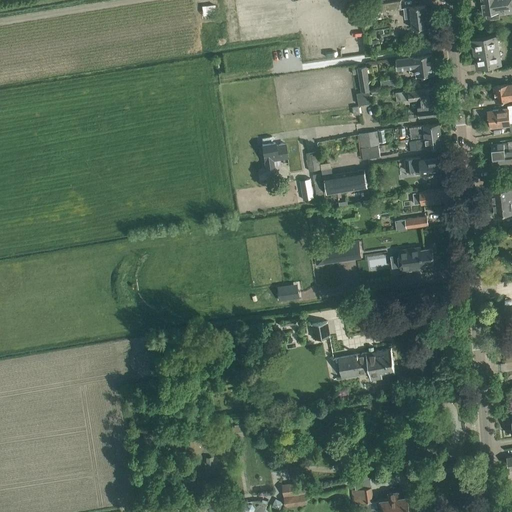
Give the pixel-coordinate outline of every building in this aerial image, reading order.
[(511,11),(511,0),(481,0),(484,13),(499,11),(499,14),(511,11)] [(382,11),(401,8),(400,1),(361,6),(364,21),(381,18),(380,14),(382,14),(382,11)] [(429,26),(426,5),(410,7),(404,7),(405,18),(411,18),(412,28),(429,26)] [(316,23),(307,24),(310,57),(319,56),(316,23)] [(497,34),(472,38),(475,52),(499,48),(497,34)] [(344,48),(361,48),(361,37),(344,37),(344,48)] [(502,63),(499,48),(475,52),(477,67),(502,63)] [(434,74),(431,54),(414,56),(415,57),(396,59),(397,69),(416,66),(417,76),(434,74)] [(370,89),(367,66),(358,67),(362,91),(370,89)] [(511,97),(511,82),(494,85),(496,101),(511,99),(511,97)] [(440,111),(440,107),(439,106),(438,105),(435,87),(396,92),(396,95),(397,101),(403,100),(403,98),(409,97),(410,100),(421,99),(422,105),(418,105),(420,116),(440,114),(439,112),(440,111)] [(498,110),(488,111),(490,122),(491,122),(491,128),(510,126),(510,123),(510,120),(509,113),(511,113),(511,108),(508,109),(508,108),(498,110)] [(441,133),(440,123),(424,125),(410,127),(411,137),(425,135),(426,137),(426,141),(433,139),(432,134),(441,133)] [(371,145),(369,131),(359,133),(362,147),(370,145),(371,145)] [(443,146),(441,133),(432,134),(433,139),(426,141),(426,137),(416,139),(418,149),(427,148),(443,146)] [(288,157),(285,143),(275,145),(275,142),(262,144),(264,153),(263,154),(264,154),(266,168),(274,167),(273,160),(288,157)] [(511,153),(509,153),(508,143),(492,144),(494,163),(511,160),(511,153)] [(372,157),(370,145),(362,147),(363,158),(372,157)] [(421,157),(406,158),(406,168),(407,171),(415,170),(417,174),(422,173),(429,172),(439,171),(438,170),(440,169),(439,164),(438,164),(437,157),(421,159),(421,157)] [(368,187),(365,169),(324,176),(327,193),(368,187)] [(310,178),(299,180),(303,200),(314,198),(310,178)] [(511,187),(511,188),(492,190),(494,202),(511,199),(511,187)] [(453,200),(452,188),(413,192),(414,205),(453,200)] [(511,199),(494,202),(495,214),(511,212),(511,199)] [(427,216),(405,219),(395,220),(396,229),(428,224),(427,216)] [(359,240),(314,246),(317,264),(362,257),(359,240)] [(421,247),(398,250),(401,271),(424,268),(423,264),(434,263),(432,248),(421,249),(421,247)] [(297,284),(278,287),(279,299),(299,296),(297,284)] [(328,321),(311,324),(314,339),(331,336),(330,335),(328,336),(326,322),(328,322),(328,321)] [(396,372),(391,348),(340,357),(343,376),(370,372),(372,379),(383,377),(382,375),(396,372)] [(234,426),(220,428),(220,433),(221,438),(251,433),(251,432),(262,430),(261,421),(242,424),(234,425),(234,426)] [(213,456),(205,456),(206,464),(214,464),(213,456)] [(372,485),(352,487),(354,501),(374,498),(372,485)] [(412,508),(413,505),(413,504),(411,501),(410,502),(409,495),(399,496),(398,491),(389,492),(389,496),(377,497),(378,507),(380,506),(380,511),(411,511),(411,508),(412,508)] [(286,504),(306,501),(304,493),(285,496),(286,504)] [(234,507),(232,508),(235,511),(251,511),(253,511),(254,511),(263,511),(265,508),(267,503),(265,502),(261,501),(257,500),(253,500),(248,501),(244,502),(239,504),(234,507)] [(210,511),(218,511),(226,511),(225,501),(209,503),(210,511)]
